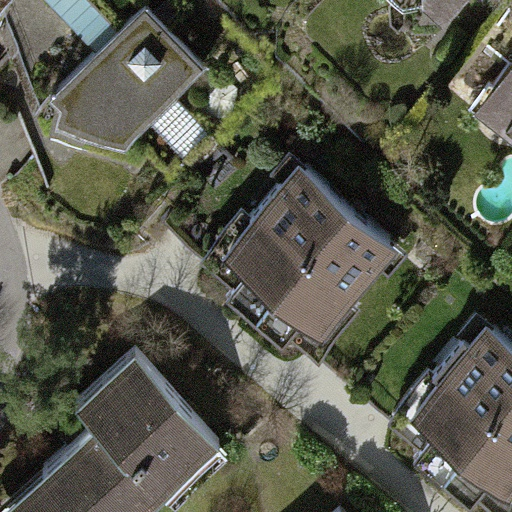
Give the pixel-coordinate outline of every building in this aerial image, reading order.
[(48,0),(84,37),(33,83),(41,115),(115,128),(198,59),(144,0),(130,0),(110,15),(95,0),(48,0)] [(401,0),(403,1),(410,0),(423,0),(440,13),(452,0),(401,0)] [(511,38),(467,94),(511,129),(511,38)] [(286,144),(214,237),(239,261),(222,281),(275,326),(293,307),(315,321),(391,233),(286,144)] [(511,339),(474,307),(402,400),(428,423),(410,443),(463,488),(481,469),(503,484),(511,473),(511,339)] [(102,414),(4,501),(14,511),(139,511),(217,443),(132,349),(83,393),(102,414)]
